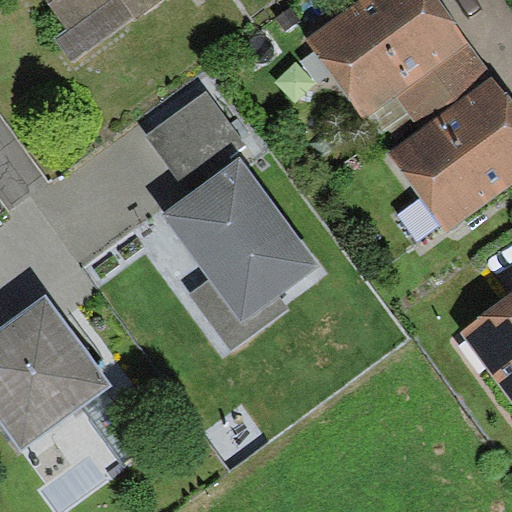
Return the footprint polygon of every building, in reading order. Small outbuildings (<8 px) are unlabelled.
[(51,0),(73,32),(61,41),(73,58),(136,14),(138,17),(163,0),(51,0)] [(511,99),(439,0),(365,0),(306,44),(363,122),(395,99),(418,130),(387,152),(450,238),(511,192),(511,99)] [(207,93),(148,135),(186,189),(245,147),(207,93)] [(318,265),(241,158),(164,213),(210,278),(191,292),(232,351),(288,311),(276,295),(318,265)] [(511,293),(459,331),(511,404),(511,293)] [(112,385),(47,294),(0,327),(0,421),(20,450),(112,385)]
